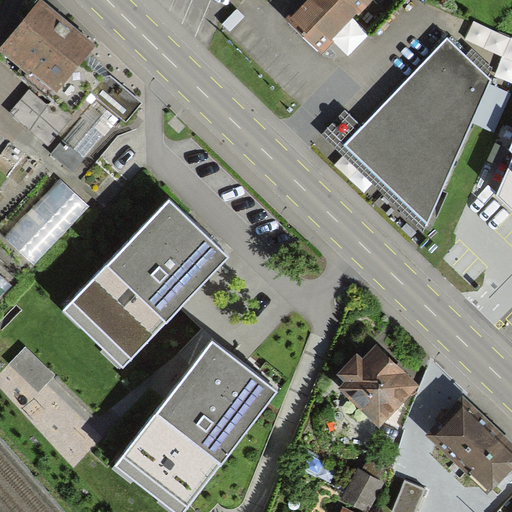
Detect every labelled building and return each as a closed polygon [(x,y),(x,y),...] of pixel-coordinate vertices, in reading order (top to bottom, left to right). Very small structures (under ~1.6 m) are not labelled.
[(303,0),(285,18),(315,49),(364,1),(363,0),(303,0)] [(38,10),(2,49),(47,88),(82,49),(38,10)] [(444,38),(343,146),(425,223),(488,80),(444,38)] [(135,102),(102,75),(87,94),(119,121),(135,102)] [(511,160),(497,195),(511,209),(511,160)] [(85,203),(60,180),(10,232),(35,256),(85,203)] [(227,256),(168,199),(64,307),(123,364),(227,256)] [(0,293),(9,284),(0,275),(0,293)] [(274,389),(210,340),(118,462),(182,510),(274,389)] [(369,424),(407,386),(374,353),(336,391),(369,424)] [(487,492),(511,465),(511,443),(464,398),(427,437),(487,492)] [(363,511),(378,487),(355,474),(341,499),(363,511)] [(415,511),(425,489),(405,481),(393,510),(396,511),(415,511)] [(511,511),(511,496),(500,509),(502,511),(511,511)]
